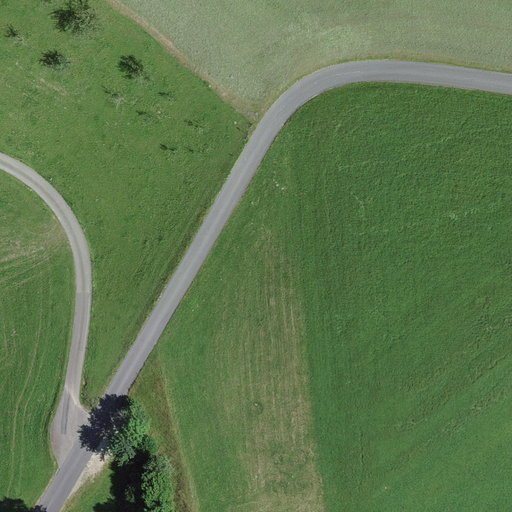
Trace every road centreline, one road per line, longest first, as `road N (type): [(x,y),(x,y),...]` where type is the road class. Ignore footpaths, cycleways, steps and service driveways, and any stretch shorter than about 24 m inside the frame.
road 1 (unclassified): [(50,511),(278,120),(304,95),(353,76),(511,92)]
road 2 (track): [(0,166),(25,176),(59,207),(78,239),(88,290),(71,430),(75,468)]
